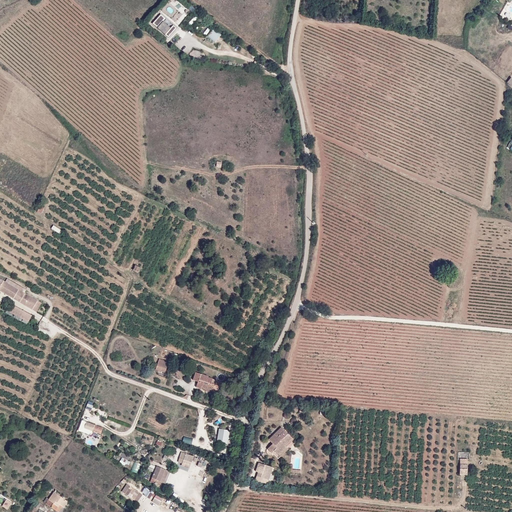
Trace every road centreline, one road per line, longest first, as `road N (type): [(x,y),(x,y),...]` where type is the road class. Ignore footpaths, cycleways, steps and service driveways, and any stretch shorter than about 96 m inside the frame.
road 1 (tertiary): [(298,0),(289,70),(308,173),(305,236),(294,304),(255,380),(219,511)]
road 2 (unknown): [(289,314),(511,342)]
